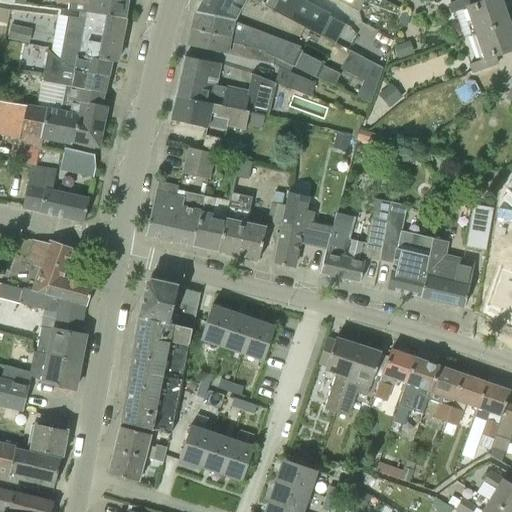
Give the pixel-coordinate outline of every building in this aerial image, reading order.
[(86,13),(124,19),(127,1),(115,0),(57,0),(58,2),(57,3),(70,4),(69,10),(77,12),(86,13)] [(200,0),(194,13),(234,22),(246,0),(200,0)] [(345,24),(330,16),(299,0),(251,0),(335,44),(345,24)] [(337,0),(357,10),(361,0),(337,0)] [(474,34),(508,22),(500,0),(488,0),(477,4),(475,0),(462,0),(448,5),(451,13),(465,8),(474,34)] [(86,13),(85,19),(80,56),(110,63),(115,63),(124,19),(86,13)] [(190,30),(231,39),(230,44),(265,51),(265,53),(274,58),(292,66),(299,50),(301,47),(234,22),(194,13),(190,30)] [(74,70),(107,76),(110,63),(80,56),(85,19),(67,17),(61,52),(60,61),(74,70)] [(469,65),(471,73),(498,64),(495,56),(511,49),(511,34),(508,22),(474,34),(483,60),(469,65)] [(9,40),(29,43),(32,29),(12,26),(9,40)] [(265,53),(265,51),(230,44),(231,39),(190,30),(187,46),(207,50),(272,65),(274,58),(265,53)] [(103,94),(107,76),(74,70),(60,61),(47,49),(42,73),(44,73),(42,82),(66,86),(103,94)] [(299,50),(292,66),(317,79),(318,79),(324,66),(325,63),(299,50)] [(349,53),(339,71),(363,83),(355,99),(370,107),(382,70),(349,53)] [(176,97),(264,117),(266,117),(270,99),(273,83),(251,74),(248,90),(226,86),(226,88),(216,86),(221,65),(185,57),(176,97)] [(318,79),(331,84),(335,86),(341,74),(324,66),(318,79)] [(310,97),(316,83),(279,68),(274,83),(310,97)] [(62,112),(103,119),(106,108),(100,107),(103,94),(66,86),(42,82),(38,107),(62,112)] [(261,128),(264,117),(176,97),(171,120),(207,128),(209,123),(245,131),(246,125),(261,128)] [(73,144),(95,149),(98,149),(103,119),(62,112),(38,107),(26,105),(26,106),(0,100),(0,135),(18,139),(17,148),(40,152),(40,151),(46,152),(48,140),(72,145),(73,144)] [(334,146),(345,149),(348,137),(337,134),(334,146)] [(214,153),(242,159),(246,145),(205,135),(201,151),(214,154),(214,153)] [(94,175),(95,168),(94,155),(64,148),(60,168),(94,175)] [(185,161),(212,167),(215,154),(214,154),(201,151),(188,148),(185,161)] [(239,160),(235,177),(249,180),(253,163),(239,160)] [(182,174),(209,180),(212,167),(185,161),(182,174)] [(84,221),(89,200),(52,192),(56,170),(32,166),(22,207),(40,211),(84,221)] [(193,246),(200,213),(204,196),(177,190),(178,187),(157,183),(146,236),(193,246)] [(259,260),(266,227),(247,223),(249,211),(248,210),(251,198),(245,196),(231,193),(225,219),(218,251),(259,260)] [(280,227),(285,206),(271,203),(267,224),(280,227)] [(298,242),(326,249),(332,227),(312,222),(315,210),(285,203),(285,206),(280,227),(272,263),(293,268),(298,242)] [(511,205),(505,204),(502,224),(511,225),(511,205)] [(465,247),(485,250),(492,211),(472,207),(465,247)] [(382,242),(399,246),(405,215),(388,211),(382,242)] [(193,246),(218,251),(225,219),(200,213),(193,246)] [(360,283),(365,261),(345,257),(355,218),(336,213),(332,227),(326,249),(320,274),(360,283)] [(463,307),(469,285),(463,283),(464,278),(442,274),(448,242),(432,239),(428,256),(420,297),(463,307)] [(87,307),(92,287),(62,279),(73,249),(51,242),(50,244),(33,241),(26,259),(29,260),(27,264),(41,268),(32,292),(85,306),(87,307)] [(387,289),(420,297),(428,256),(396,249),(387,289)] [(511,270),(501,267),(484,314),(511,323),(511,270)] [(138,320),(192,330),(199,294),(178,287),(151,280),(147,283),(138,320)] [(36,352),(79,364),(84,336),(77,335),(85,306),(32,292),(23,290),(20,304),(54,313),(51,329),(41,327),(36,352)] [(222,347),(234,313),(213,305),(201,340),(222,347)] [(243,354),(255,320),(234,313),(222,347),(243,354)] [(146,429),(170,435),(192,330),(138,320),(121,423),(146,429)] [(255,320),(243,354),(264,362),(276,327),(255,320)] [(336,412),(358,347),(335,339),(335,342),(327,339),(316,368),(324,371),(337,375),(326,409),(336,412)] [(336,412),(349,416),(351,409),(357,392),(366,395),(369,386),(370,387),(381,354),(358,347),(336,412)] [(391,349),(381,375),(396,380),(405,384),(414,358),(391,349)] [(35,351),(31,373),(31,376),(40,381),(40,382),(75,390),(79,364),(36,352),(35,351)] [(414,358),(405,384),(394,417),(392,423),(402,426),(408,411),(409,411),(414,395),(416,395),(418,388),(430,392),(439,366),(414,358)] [(28,385),(31,376),(31,373),(5,366),(1,378),(28,385)] [(433,418),(445,422),(450,407),(453,400),(461,374),(439,366),(430,392),(427,399),(438,403),(433,418)] [(200,385),(208,387),(212,375),(204,373),(200,385)] [(461,374),(453,400),(465,404),(476,408),(485,383),(461,374)] [(28,385),(1,378),(0,378),(0,404),(21,410),(28,385)] [(230,392),(233,384),(221,380),(218,388),(230,392)] [(375,397),(385,401),(387,402),(392,386),(379,382),(374,397),(375,397)] [(494,439),(496,435),(506,404),(510,391),(485,383),(476,408),(489,413),(478,445),(489,449),(491,446),(493,439),(494,439)] [(233,384),(230,392),(242,396),(245,388),(233,384)] [(208,387),(200,385),(196,397),(204,399),(208,387)] [(242,410),(245,402),(233,398),(230,406),(242,410)] [(245,402),(242,410),(254,414),(257,407),(245,402)] [(511,433),(511,405),(506,404),(496,435),(494,439),(493,439),(491,446),(504,451),(509,440),(511,433)] [(450,407),(445,422),(458,426),(463,412),(450,407)] [(34,424),(29,449),(62,457),(67,430),(34,424)] [(200,467),(212,433),(190,425),(178,460),(200,467)] [(113,450),(145,458),(153,460),(151,467),(171,470),(172,466),(174,467),(180,442),(169,439),(166,448),(156,445),(155,447),(149,446),(151,436),(120,427),(113,450)] [(212,433),(200,467),(220,474),(232,440),(212,433)] [(232,440),(220,474),(242,482),(253,447),(232,440)] [(60,460),(15,449),(16,446),(0,442),(0,476),(10,479),(11,473),(55,483),(60,460)] [(107,474),(139,482),(145,458),(113,450),(107,474)] [(275,481),(309,493),(317,471),(282,459),(275,481)] [(360,487),(368,476),(350,470),(349,474),(347,480),(360,487)] [(488,501),(506,511),(511,511),(511,484),(489,470),(482,481),(495,489),(488,501)] [(302,511),(309,493),(275,481),(268,501),(272,502),(288,508),(299,511),(302,511)] [(326,498),(334,501),(338,489),(330,486),(326,498)] [(0,511),(51,511),(54,504),(0,490),(0,511)] [(330,511),(334,501),(326,498),(322,510),(327,511),(330,511)] [(506,511),(488,501),(481,511),(476,508),(476,507),(462,498),(455,510),(457,511),(506,511)] [(272,502),(268,501),(264,511),(299,511),(288,508),(272,502)]
